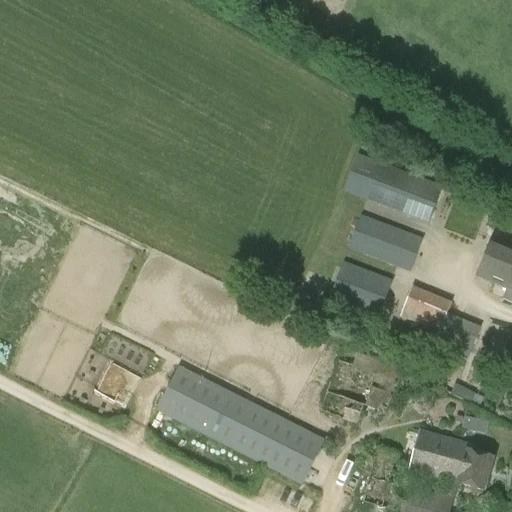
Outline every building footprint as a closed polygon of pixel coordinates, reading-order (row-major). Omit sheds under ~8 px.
[(428,224),(443,187),(359,155),(345,192),(365,200),(428,224)] [(410,273),(423,239),(360,215),(347,249),(410,273)] [(511,302),(511,251),(491,243),(477,277),(508,290),(504,299),(511,302)] [(329,301),(378,320),(385,301),(393,281),(344,263),(342,267),(337,265),(331,281),(336,283),(329,301)] [(431,355),(464,368),(470,353),(480,327),(448,314),(452,303),(398,282),(390,302),(405,308),(401,317),(440,332),(431,355)] [(266,468),(303,486),(326,441),(287,421),(179,366),(156,412),(266,468)] [(478,409),(484,398),(457,386),(462,376),(449,371),(442,386),(445,387),(441,396),(448,400),(451,395),(469,403),(468,405),(478,409)] [(495,456),(473,450),(474,445),(420,430),(408,472),(446,483),(443,495),(410,487),(406,500),(386,494),(398,456),(377,450),(372,464),(360,501),(397,511),(451,511),(455,498),(459,484),(485,492),(495,456)]
